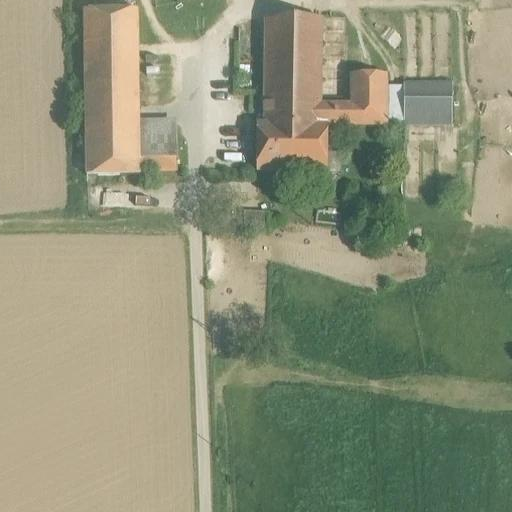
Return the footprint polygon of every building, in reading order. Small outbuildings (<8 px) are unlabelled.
[(138,11),(84,12),(86,177),(140,176),(140,172),(140,149),(140,122),(138,11)] [(322,19),(265,20),(264,125),(327,125),(327,127),(386,127),(386,76),(351,76),(351,105),(321,105),(322,19)] [(452,101),(404,101),(404,127),(452,127),(452,101)] [(176,122),(140,122),(140,149),(176,149),(176,122)] [(264,125),(257,125),(257,172),(327,172),(327,127),(327,125),(264,125)] [(176,149),(140,149),(140,172),(176,172),(176,149)] [(377,234),(361,233),(360,245),(376,246),(377,234)]
